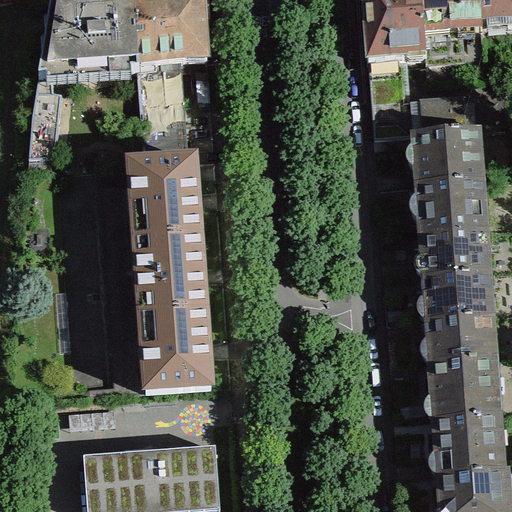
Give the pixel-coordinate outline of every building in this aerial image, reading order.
[(53,96),(52,81),(139,75),(132,0),(129,0),(94,3),(51,6),(47,26),(45,27),(46,38),(44,47),(41,47),(42,58),(32,120),(29,163),(55,161),(62,97),(53,96)] [(132,0),(139,75),(146,169),(188,166),(184,117),(181,66),(207,64),(202,0),(132,0)] [(369,67),(398,65),(425,63),(420,0),(362,0),(364,26),(367,67),(369,67)] [(480,28),(478,0),(420,0),(425,63),(426,67),(463,65),(461,36),(481,35),(480,28)] [(511,0),(478,0),(480,28),(511,26),(511,0)] [(398,68),(398,65),(369,67),(371,99),(374,142),(413,140),(465,136),(462,102),(404,106),(402,71),(400,69),(398,68)] [(413,146),(414,153),(411,155),(409,158),(409,161),(409,165),(410,168),(412,170),(415,172),(416,190),(481,185),(480,181),(473,182),(471,152),(478,151),(477,135),(465,136),(413,140),(413,146)] [(104,248),(200,241),(198,222),(199,222),(197,202),(196,184),(195,175),(194,166),(188,166),(146,169),(129,171),(130,179),(130,188),(99,190),(104,248)] [(417,196),(417,203),(415,205),(413,208),(412,211),(412,215),(414,218),(416,221),(419,222),(420,240),(477,236),(474,202),(482,201),(481,185),(416,190),(417,196)] [(421,253),(422,261),(419,263),(417,266),(417,270),(417,273),(418,276),(420,279),(423,281),(423,283),(487,278),(486,254),(478,254),(477,236),(420,240),(421,253)] [(202,259),(201,259),(200,241),(104,248),(109,322),(205,315),(204,297),(205,297),(203,276),(202,259)] [(424,298),(425,304),(422,306),(420,309),(420,312),(420,316),(421,319),(423,322),(426,324),(426,325),(491,320),(489,296),(481,297),(480,282),(488,281),(487,278),(423,283),(424,298)] [(54,294),(59,354),(70,353),(66,293),(54,294)] [(205,315),(109,322),(115,397),(146,395),(146,396),(211,391),(209,371),(210,371),(209,351),(207,334),(205,315)] [(427,339),(428,346),(425,348),(424,351),(423,355),(423,358),(424,361),(426,364),(429,366),(429,367),(494,363),(492,339),(484,339),(483,324),(491,324),(491,320),(426,325),(427,339)] [(431,389),(432,403),(430,405),(428,408),(427,412),(427,415),(428,418),(431,421),(433,422),(434,423),(498,419),(496,397),(488,397),(487,382),(495,381),(494,363),(429,367),(431,389)] [(435,443),(436,459),(434,461),(432,464),(431,467),(431,471),(433,474),(435,477),(438,478),(438,479),(502,474),(500,453),(492,453),(491,437),(499,437),(498,419),(434,423),(435,443)] [(84,461),(87,511),(219,511),(215,451),(84,461)] [(439,500),(440,511),(508,511),(507,497),(499,498),(497,478),(506,478),(505,474),(502,474),(438,479),(439,500)]
